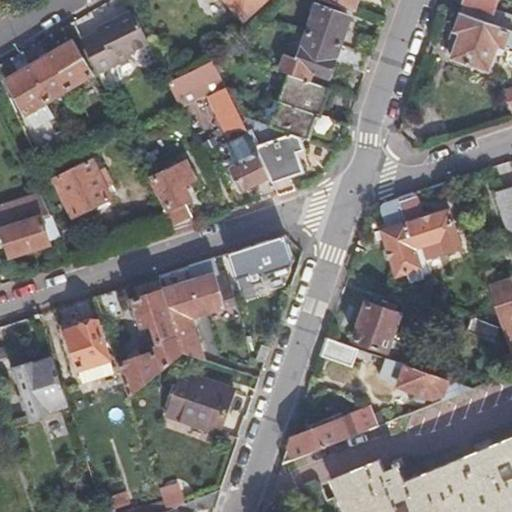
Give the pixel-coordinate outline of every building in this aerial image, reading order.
[(266,0),(225,0),(244,20),(266,0)] [(466,0),(461,15),(511,32),(511,17),(494,12),(498,0),(466,0)] [(315,3),(304,32),(342,45),(372,55),(378,40),(347,29),(348,26),(344,25),(348,14),(315,3)] [(85,44),(100,76),(122,66),(120,61),(150,45),(135,12),(100,31),(102,35),(85,44)] [(511,32),(461,15),(454,34),(460,36),(451,60),(488,73),(497,50),(511,54),(511,32)] [(289,75),(302,79),(307,69),(330,77),(334,63),(366,73),(371,59),(341,49),(342,45),(304,32),(295,58),(287,55),(278,71),(289,75)] [(74,43),(52,55),(72,88),(93,76),(74,43)] [(372,55),(342,45),(341,49),(371,59),(372,55)] [(52,55),(30,68),(49,101),(72,88),(52,55)] [(214,62),(169,83),(177,101),(181,109),(208,96),(243,166),(231,172),(242,193),(256,186),(263,202),(279,197),(240,117),(224,83),(214,62)] [(49,101),(30,68),(7,81),(35,128),(54,117),(46,103),(49,101)] [(318,116),(328,89),(302,79),(289,75),(279,102),(282,104),(318,116)] [(342,141),(347,126),(318,116),(282,104),(279,114),(276,112),(270,127),(299,137),(307,140),(310,131),(342,141)] [(270,127),(240,117),(279,197),(294,192),(290,178),(303,173),(295,153),(304,150),(299,137),(270,127)] [(94,161),(56,180),(75,217),(113,199),(94,161)] [(169,208),(164,211),(174,231),(196,224),(185,201),(191,198),(185,185),(195,180),(186,162),(154,177),(169,208)] [(511,247),(511,189),(493,196),(511,248),(511,247)] [(52,215),(42,194),(0,207),(0,223),(11,257),(51,244),(50,239),(43,218),(52,215)] [(414,195),(397,200),(414,249),(421,247),(426,261),(445,255),(461,250),(447,212),(423,220),(414,195)] [(383,205),(379,209),(387,231),(380,233),(394,276),(406,272),(409,283),(430,275),(426,261),(421,247),(414,249),(397,200),(383,205)] [(50,239),(61,235),(52,215),(43,218),(50,239)] [(283,238),(227,256),(236,283),(263,274),(265,279),(288,271),(291,263),(283,238)] [(205,263),(158,278),(183,354),(203,361),(190,321),(236,306),(225,273),(210,278),(205,263)] [(118,367),(120,373),(128,395),(183,354),(158,278),(127,288),(140,329),(150,326),(156,345),(156,355),(118,367)] [(500,323),(511,356),(511,285),(510,281),(489,288),(493,302),(500,323)] [(121,315),(113,293),(98,298),(106,320),(121,315)] [(366,299),(353,338),(390,350),(403,311),(366,299)] [(493,302),(479,315),(500,323),(493,302)] [(472,316),(466,331),(494,341),(499,325),(472,316)] [(83,386),(120,373),(118,367),(115,358),(110,360),(97,324),(66,334),(83,386)] [(327,338),(321,355),(354,367),(360,349),(327,338)] [(0,350),(0,389),(1,392),(21,385),(34,420),(50,414),(49,411),(70,404),(54,359),(33,367),(32,364),(15,369),(7,348),(0,350)] [(443,395),(445,401),(478,388),(389,358),(386,365),(405,371),(400,384),(405,386),(403,390),(427,398),(428,395),(436,397),(443,395)] [(180,374),(165,419),(218,437),(232,392),(180,374)] [(360,435),(379,427),(371,408),(361,411),(311,430),(294,436),(290,445),(295,461),(319,451),(360,435)] [(379,462),(333,481),(344,511),(511,511),(511,438),(405,482),(399,467),(384,473),(379,462)] [(161,493),(164,502),(167,511),(168,511),(177,509),(185,506),(179,488),(161,493)] [(104,499),(108,509),(128,502),(124,491),(104,499)] [(168,511),(208,511),(216,510),(222,491),(185,506),(177,509),(168,511)] [(167,511),(164,502),(127,511),(167,511)]
